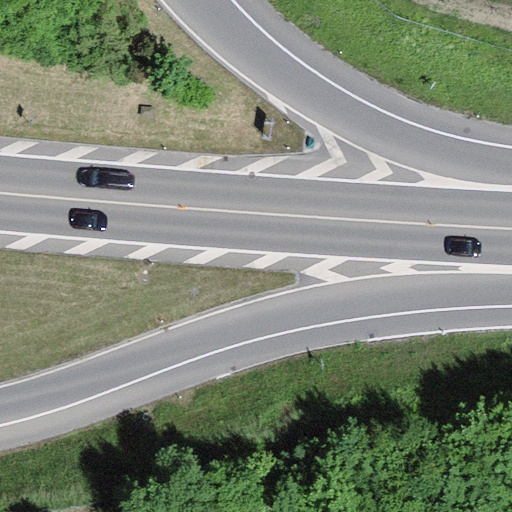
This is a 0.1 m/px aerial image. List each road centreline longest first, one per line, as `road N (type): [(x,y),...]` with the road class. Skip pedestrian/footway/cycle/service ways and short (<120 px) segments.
road 1 (trunk): [(0,412),(286,315),(511,270)]
road 2 (trunk): [(511,234),(0,197)]
road 3 (trunk): [(511,179),(323,99),(206,0)]
